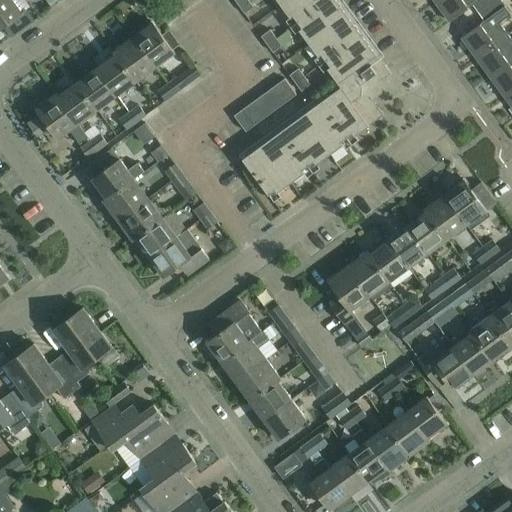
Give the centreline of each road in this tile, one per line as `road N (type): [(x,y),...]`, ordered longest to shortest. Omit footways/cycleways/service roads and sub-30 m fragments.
road 1 (residential): [(153,331),(463,105),(387,0)]
road 2 (residential): [(280,511),(153,331)]
road 3 (residential): [(97,259),(0,127)]
